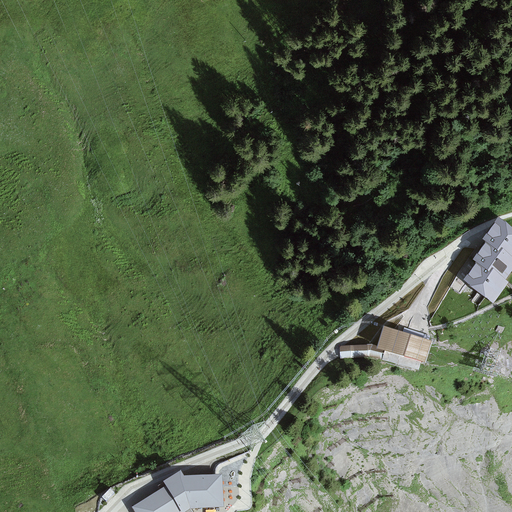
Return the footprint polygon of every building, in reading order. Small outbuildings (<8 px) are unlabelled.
[(479,265),(466,282),(493,301),(506,283),(504,281),(511,269),(511,233),(498,224),(484,242),(488,245),(476,263),(479,265)] [(400,320),(397,332),(407,335),(410,323),(400,320)] [(385,353),(424,365),(431,344),(420,341),(384,330),(379,347),(378,350),(378,351),(385,353)] [(384,355),(385,353),(378,351),(378,350),(379,347),(372,345),(369,345),(340,347),(341,353),(370,351),(384,355)] [(134,509),(135,511),(183,511),(190,508),(221,507),(220,478),(183,480),(180,475),(165,485),(168,489),(134,509)]
